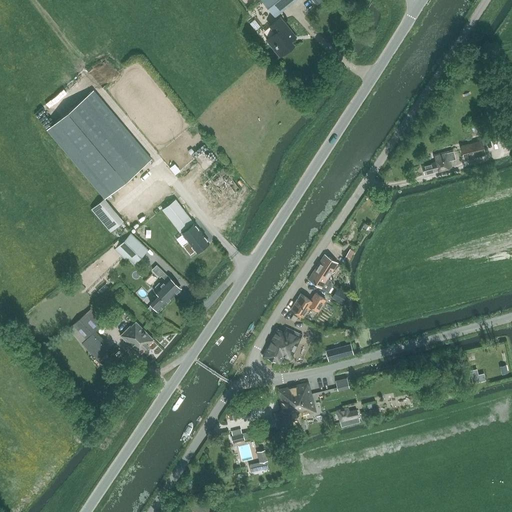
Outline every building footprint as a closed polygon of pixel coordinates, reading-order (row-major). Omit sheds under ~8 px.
[(262,0),(274,14),(291,0),(262,0)] [(278,32),(268,41),(274,48),(280,56),(289,48),(294,44),(290,39),(295,35),(287,25),(280,17),(272,24),(278,32)] [(92,64),(100,80),(122,70),(114,54),(92,64)] [(47,129),(105,198),(151,159),(93,90),(47,129)] [(46,103),(48,110),(57,106),(54,100),(46,103)] [(451,141),(454,129),(437,125),(434,138),(451,141)] [(464,160),(485,155),(482,140),(461,145),(464,160)] [(205,162),(220,157),(216,147),(201,152),(205,162)] [(436,163),(422,167),(424,175),(451,167),(449,161),(455,159),(453,151),(434,156),(436,163)] [(227,161),(208,175),(223,197),(243,183),(227,161)] [(123,221),(104,198),(91,209),(110,231),(123,221)] [(193,221),(175,199),(162,210),(180,232),(193,221)] [(194,223),(182,233),(189,242),(184,246),(190,254),(195,250),(196,252),(204,246),(208,242),(209,242),(208,242),(207,240),(194,223)] [(118,248),(134,263),(147,249),(130,234),(118,248)] [(340,235),(336,240),(345,247),(349,241),(340,235)] [(343,259),(349,262),(355,252),(350,249),(343,259)] [(324,254),(308,279),(328,292),(332,286),(331,281),(327,278),(338,263),(324,254)] [(159,259),(156,265),(164,270),(168,264),(159,259)] [(181,289),(176,284),(168,276),(154,290),(160,296),(152,304),(159,311),(177,294),(181,289)] [(337,288),(332,297),(342,303),(347,294),(337,288)] [(311,300),(301,294),(291,309),(304,318),(310,307),(318,312),(326,299),(316,293),(311,300)] [(159,311),(152,304),(147,308),(154,315),(159,311)] [(68,329),(82,344),(82,343),(106,321),(93,307),(68,329)] [(139,353),(153,339),(135,321),(121,335),(139,353)] [(290,359),(301,335),(286,328),(284,332),(277,328),(263,356),(280,364),(283,356),(290,359)] [(82,343),(82,344),(97,360),(101,357),(99,355),(105,349),(102,352),(97,346),(95,348),(89,342),(95,337),(85,346),(82,343)] [(351,344),(325,350),(328,361),(354,354),(351,344)] [(275,422),(315,412),(307,383),(278,391),(283,411),(273,414),(275,422)] [(412,394),(414,404),(422,402),(420,392),(412,394)] [(342,426),(359,421),(357,410),(349,411),(348,407),(337,410),(342,426)] [(366,411),(367,418),(380,415),(378,408),(366,411)] [(231,436),(233,444),(245,441),(243,433),(242,433),(240,429),(231,431),(232,435),(231,436)] [(185,505),(181,511),(217,511),(218,509),(208,504),(211,498),(187,500),(185,505)]
